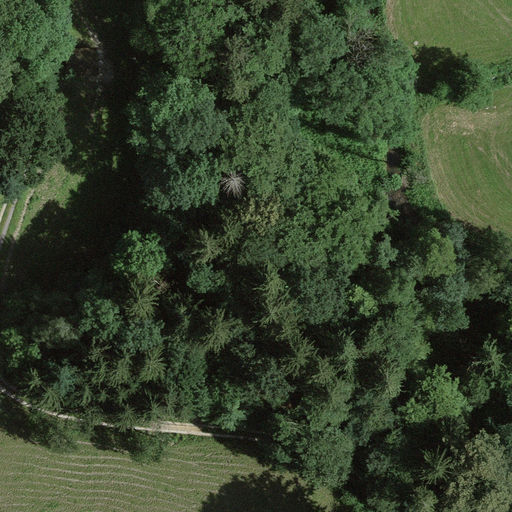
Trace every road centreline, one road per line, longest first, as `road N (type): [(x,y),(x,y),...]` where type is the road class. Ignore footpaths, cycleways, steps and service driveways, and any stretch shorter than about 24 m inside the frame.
road 1 (track): [(0,380),(33,406),(295,444),(369,482),(397,511)]
road 2 (track): [(33,0),(42,37),(40,105),(0,232)]
